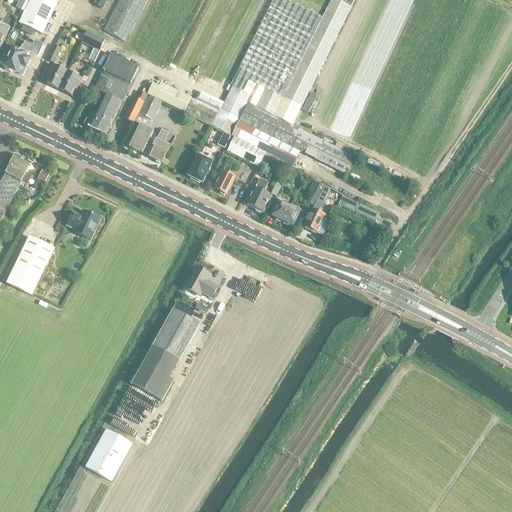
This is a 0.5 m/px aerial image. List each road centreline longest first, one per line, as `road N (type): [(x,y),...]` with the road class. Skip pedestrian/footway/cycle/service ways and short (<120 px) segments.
road 1 (secondary): [(361,279),(0,114)]
road 2 (track): [(409,210),(511,61)]
road 3 (unknown): [(59,134),(109,41),(153,58)]
road 4 (secondary): [(476,336),(361,279)]
